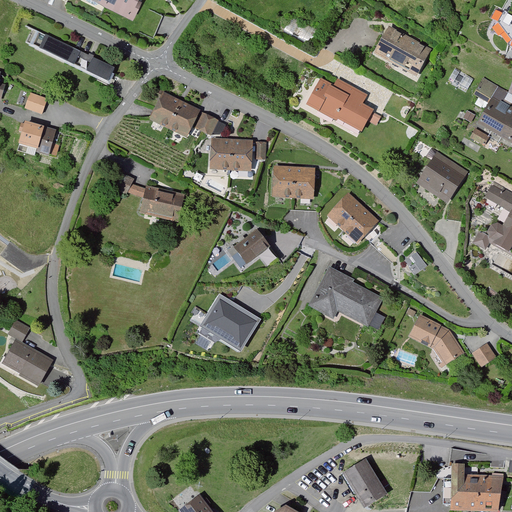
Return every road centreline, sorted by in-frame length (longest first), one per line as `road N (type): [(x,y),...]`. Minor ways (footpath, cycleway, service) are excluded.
road 1 (residential): [(159,64),(340,158),(415,225),(490,323),(511,338)]
road 2 (residential): [(159,64),(106,126),(58,256),(53,300),(80,387),(0,423)]
road 3 (secondary): [(511,431),(310,403),(176,406)]
road 4 (residential): [(254,511),(343,447),(368,440),(511,454)]
road 5 (residential): [(24,0),(159,64)]
road 6 (secondary): [(176,406),(55,434)]
